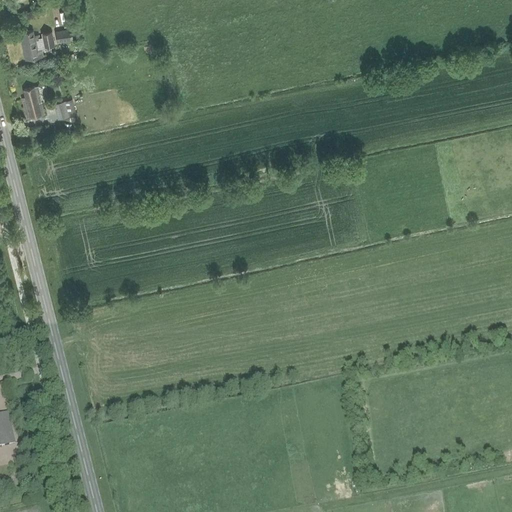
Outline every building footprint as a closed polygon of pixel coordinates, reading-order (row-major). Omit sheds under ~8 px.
[(71,30),(55,32),(57,42),(73,40),(71,30)] [(40,39),(39,35),(34,36),(33,31),(23,32),(24,37),(21,37),(25,60),(43,57),(41,47),(54,45),(52,32),(42,34),(43,39),(40,39)] [(23,90),(25,98),(21,99),(26,119),(44,115),(40,97),(38,97),(38,96),(40,95),(38,86),(23,90)] [(77,115),(72,99),(53,104),(58,120),(77,115)] [(0,447),(15,444),(8,413),(0,414),(0,447)]
